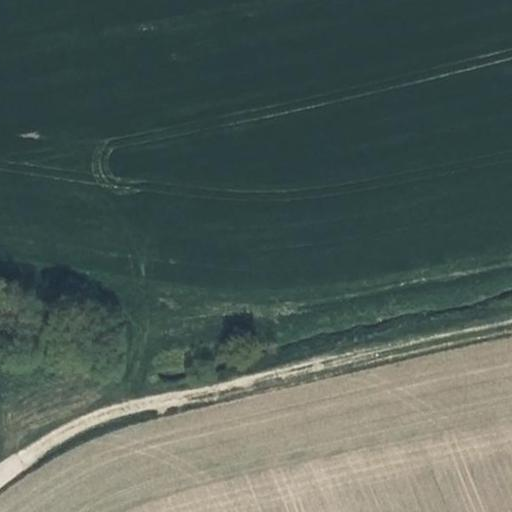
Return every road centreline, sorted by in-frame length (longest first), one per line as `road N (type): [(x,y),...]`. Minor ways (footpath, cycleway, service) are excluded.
road 1 (track): [(511,328),(116,411)]
road 2 (track): [(116,411),(186,224)]
